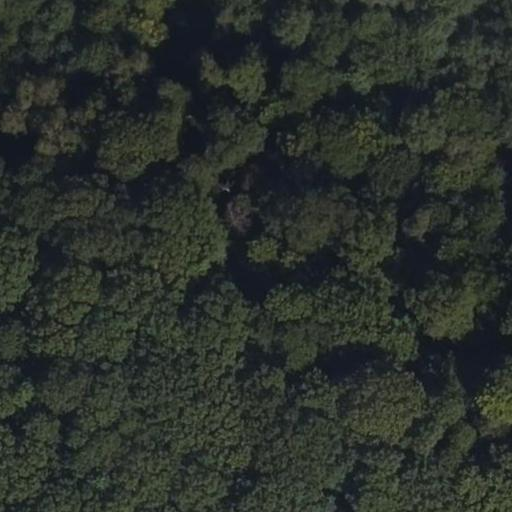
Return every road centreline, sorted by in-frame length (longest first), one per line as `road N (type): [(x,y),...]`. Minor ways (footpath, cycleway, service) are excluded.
road 1 (track): [(511,137),(416,116),(397,93),(137,0)]
road 2 (track): [(0,288),(236,511)]
